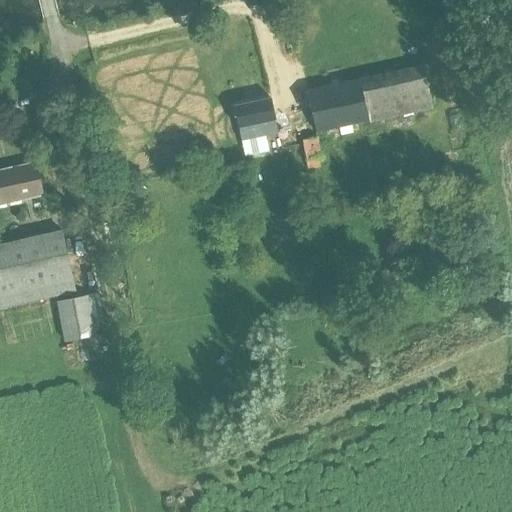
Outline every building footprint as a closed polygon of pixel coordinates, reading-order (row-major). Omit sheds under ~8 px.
[(307,91),(317,132),(433,107),(423,65),(307,91)] [(246,157),(269,152),(266,136),(278,133),(271,99),(235,106),(246,157)] [(319,136),(302,140),(306,158),(323,155),(319,136)] [(0,171),(0,204),(43,194),(36,163),(0,171)] [(0,245),(0,308),(76,292),(62,231),(0,245)] [(57,301),(65,341),(97,335),(89,295),(57,301)]
